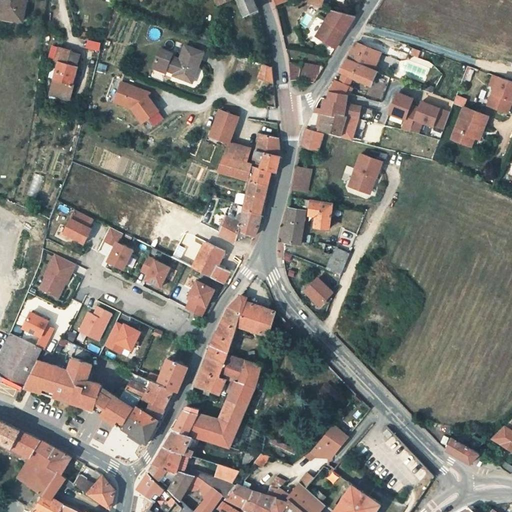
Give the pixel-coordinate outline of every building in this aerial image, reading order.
[(0,16),(23,21),(27,0),(2,0),(0,13),(0,16)] [(218,0),(220,7),(235,0),(239,0),(245,16),(258,9),(254,0),(218,0)] [(333,48),(354,16),(331,10),(314,35),(333,48)] [(100,50),(101,42),(88,40),(86,47),(100,50)] [(420,48),(414,47),(400,43),(398,50),(411,54),(417,56),(420,48)] [(193,82),(203,51),(185,44),(180,58),(175,72),(174,75),(193,82)] [(382,53),(356,44),(346,59),(336,76),(328,89),(347,94),(349,94),(356,80),(369,85),(371,82),(375,74),(377,71),(374,69),(382,53)] [(72,98),(76,83),(75,83),(80,65),(79,65),(82,55),(73,53),(73,51),(60,48),(57,60),(61,61),(53,93),(72,98)] [(167,69),(175,72),(180,58),(172,55),(173,53),(160,48),(153,67),(166,72),(167,69)] [(312,83),(319,72),(323,66),(300,62),(299,65),(288,61),(290,75),(290,80),(297,80),(304,81),(310,82),(312,83)] [(272,66),(263,63),(259,77),(274,82),(272,66)] [(511,101),(511,81),(494,75),(490,86),(496,88),(495,94),(492,93),(488,106),(508,113),(511,101)] [(121,82),(116,95),(127,99),(125,106),(133,109),(143,123),(159,111),(149,96),(146,99),(142,90),(121,82)] [(347,94),(328,89),(327,94),(326,98),(324,98),(319,115),(321,115),(333,117),(333,115),(346,118),(357,121),(360,108),(345,104),(346,98),(347,94)] [(420,100),(417,108),(409,105),(413,98),(404,94),(396,91),(388,112),(404,118),(405,116),(421,121),(431,125),(432,123),(443,127),(449,110),(432,104),(420,100)] [(127,99),(116,95),(114,102),(125,106),(127,99)] [(474,136),(478,125),(483,127),(487,117),(462,108),(451,139),(470,145),(474,136)] [(228,142),(237,117),(220,111),(211,136),(227,142),(228,142)] [(333,117),(321,115),(317,130),(340,135),(346,118),(333,115),(333,117)] [(400,129),(417,133),(421,121),(405,116),(404,118),(400,129)] [(483,127),(478,125),(474,136),(479,138),(483,127)] [(300,147),(317,151),(322,133),(306,128),(300,147)] [(260,133),(256,149),(252,162),(253,163),(252,170),(270,176),(275,177),(278,167),(281,157),(279,137),(260,133)] [(227,142),(223,154),(236,157),(240,145),(228,142),(227,142)] [(236,157),(252,162),(256,149),(240,145),(236,157)] [(223,154),(218,171),(230,175),(236,157),(223,154)] [(375,179),(381,161),(361,154),(349,187),(368,194),(374,178),(375,179)] [(236,157),(230,175),(249,180),(246,195),(265,199),(267,189),(270,176),(252,170),(253,163),(252,162),(236,157)] [(292,188),(307,191),(311,169),(295,167),(292,188)] [(265,199),(246,195),(243,207),(242,211),(261,215),(263,207),(265,199)] [(160,197),(157,204),(172,209),(174,202),(160,197)] [(314,226),(329,229),(332,204),(302,199),(301,208),(309,209),(309,215),(316,216),(314,226)] [(138,240),(154,247),(170,210),(154,203),(138,240)] [(288,208),(284,242),(300,245),(305,211),(288,208)] [(75,210),(64,233),(84,243),(92,229),(89,227),(94,219),(75,210)] [(219,235),(235,242),(238,230),(253,236),(258,226),(261,215),(242,211),(238,224),(225,217),(219,235)] [(122,233),(110,227),(104,241),(115,246),(108,261),(123,269),(133,250),(117,243),(122,233)] [(206,242),(192,268),(223,284),(229,272),(218,266),(225,252),(206,242)] [(185,249),(178,245),(172,257),(179,261),(185,249)] [(332,256),(331,255),(325,269),(340,275),(348,254),(335,248),(332,256)] [(46,276),(40,288),(56,296),(65,277),(67,278),(68,279),(75,264),(55,254),(45,276),(46,276)] [(147,257),(140,271),(148,275),(146,278),(154,282),(153,284),(161,288),(170,268),(147,257)] [(67,278),(65,277),(56,296),(58,297),(67,278)] [(316,278),(303,291),(318,305),(331,292),(316,278)] [(214,290),(197,282),(188,298),(191,299),(186,308),(201,316),(214,290)] [(247,302),(249,298),(242,295),(240,297),(229,308),(215,337),(234,343),(243,324),(251,327),(250,332),(270,337),(276,312),(247,302)] [(88,312),(79,331),(98,341),(111,314),(98,307),(94,315),(88,312)] [(31,311),(23,327),(41,336),(36,345),(42,348),(44,349),(54,328),(47,325),(49,320),(31,311)] [(292,329),(286,322),(283,325),(289,331),(292,329)] [(115,323),(104,346),(120,354),(123,347),(131,351),(139,333),(124,325),(123,327),(115,323)] [(161,333),(155,330),(152,336),(159,339),(161,333)] [(0,354),(0,375),(23,387),(42,348),(36,345),(14,335),(11,333),(0,354)] [(229,355),(234,343),(215,337),(210,349),(229,355)] [(195,386),(219,394),(227,380),(235,357),(229,355),(210,349),(205,362),(200,375),(195,386)] [(99,397),(96,396),(97,391),(94,390),(95,382),(81,378),(84,370),(88,371),(90,362),(72,357),(69,369),(38,361),(33,373),(37,373),(36,377),(31,376),(26,387),(76,402),(79,403),(94,408),(99,397)] [(227,380),(234,383),(238,384),(246,361),(235,357),(227,380)] [(178,391),(187,367),(185,366),(167,360),(160,378),(159,378),(152,376),(144,373),(137,370),(135,375),(155,382),(174,390),(178,391)] [(262,366),(246,361),(238,384),(234,383),(218,420),(197,413),(187,434),(192,436),(192,437),(230,447),(253,391),(262,366)] [(134,375),(127,386),(123,384),(121,387),(140,397),(164,409),(168,402),(174,390),(155,382),(135,375),(135,376),(134,375)] [(104,416),(108,419),(112,421),(122,427),(135,406),(140,397),(121,387),(115,396),(111,394),(102,410),(104,416)] [(140,397),(135,406),(159,420),(164,409),(140,397)] [(159,420),(135,406),(122,427),(147,443),(159,420)] [(187,434),(197,413),(184,408),(174,429),(187,434)] [(511,413),(509,412),(490,437),(511,451),(511,413)] [(0,441),(30,457),(31,457),(37,448),(41,440),(19,429),(0,418),(0,441)] [(318,438),(306,449),(312,454),(313,455),(318,450),(329,457),(346,437),(330,424),(318,438)] [(185,454),(193,457),(195,451),(187,448),(192,437),(192,436),(187,434),(174,429),(169,436),(164,446),(185,454)] [(478,454),(475,453),(449,439),(444,451),(470,465),(478,454)] [(48,466),(60,474),(71,456),(41,440),(37,448),(53,458),(48,466)] [(181,471),(179,470),(185,454),(164,446),(154,463),(179,474),(181,471)] [(18,477),(43,492),(33,509),(39,511),(60,511),(64,503),(53,496),(62,483),(73,490),(76,486),(74,484),(71,482),(68,480),(60,474),(48,466),(53,458),(37,448),(31,457),(30,457),(18,477)] [(239,450),(237,458),(248,460),(253,454),(239,450)] [(249,465),(257,470),(260,467),(268,457),(259,453),(257,455),(249,465)] [(219,464),(225,466),(227,458),(217,455),(214,463),(219,464)] [(238,470),(240,462),(227,458),(225,466),(238,470)] [(160,480),(164,473),(175,480),(179,474),(154,463),(149,471),(160,480)] [(500,469),(510,475),(511,471),(511,468),(504,463),(500,469)] [(225,466),(219,464),(215,479),(203,476),(202,478),(215,488),(222,493),(226,496),(233,486),(230,484),(238,470),(225,466)] [(322,465),(317,472),(324,476),(328,469),(322,465)] [(333,469),(331,472),(341,479),(346,471),(337,465),(333,469)] [(182,501),(194,482),(198,476),(181,471),(179,474),(175,480),(170,489),(182,501)] [(313,478),(309,483),(315,488),(324,476),(317,472),(313,478)] [(159,494),(163,488),(148,473),(137,490),(152,501),(153,502),(159,494)] [(76,486),(79,488),(86,479),(80,475),(74,484),(76,486)] [(286,479),(278,475),(269,490),(275,491),(286,479)] [(115,490),(103,476),(94,484),(86,493),(102,504),(110,509),(113,497),(115,490)] [(202,478),(198,476),(194,482),(199,486),(202,490),(206,495),(208,498),(215,488),(202,478)] [(250,511),(260,495),(243,488),(248,481),(240,476),(233,486),(226,496),(224,498),(230,501),(227,506),(234,511),(238,505),(242,507),(239,511),(250,511)] [(313,478),(307,476),(283,503),(286,505),(288,502),(302,511),(319,511),(324,506),(311,494),(305,489),(309,483),(313,478)] [(94,484),(86,479),(79,488),(86,493),(94,484)] [(305,489),(311,494),(315,488),(309,483),(305,489)] [(375,511),(380,505),(348,483),(344,489),(348,491),(334,511),(375,511)] [(208,511),(222,493),(215,488),(208,498),(202,504),(199,502),(193,511),(208,511)] [(279,511),(286,505),(283,503),(260,495),(250,511),(279,511)] [(166,502),(170,506),(176,500),(171,496),(167,501),(166,502)] [(165,511),(177,511),(182,506),(176,500),(170,506),(165,511)] [(216,509),(219,510),(221,511),(235,511),(234,511),(227,506),(221,502),(216,509)] [(302,511),(288,502),(286,505),(279,511),(302,511)] [(90,511),(89,511),(88,511),(82,511),(78,509),(71,505),(64,503),(60,511),(90,511)]
